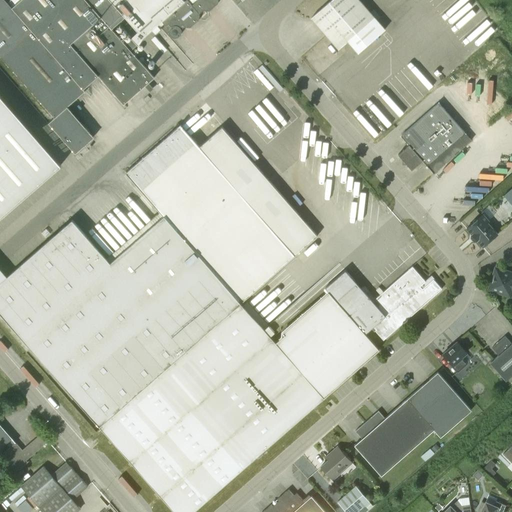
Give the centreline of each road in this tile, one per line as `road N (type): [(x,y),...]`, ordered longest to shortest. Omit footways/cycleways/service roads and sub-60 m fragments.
road 1 (unclassified): [(225,511),(466,294),(458,257),(259,30)]
road 2 (unclassified): [(0,354),(135,511)]
road 3 (unknown): [(310,88),(360,67),(419,14)]
